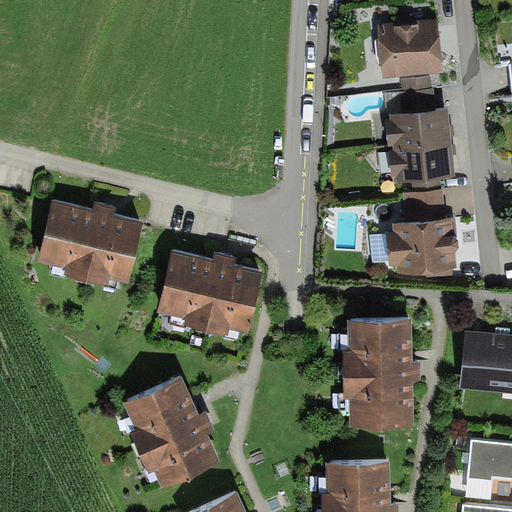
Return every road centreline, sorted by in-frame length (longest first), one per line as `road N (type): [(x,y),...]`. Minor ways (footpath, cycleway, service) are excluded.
road 1 (residential): [(466,0),(493,284)]
road 2 (residential): [(292,220),(308,0)]
road 3 (residential): [(511,300),(293,282)]
